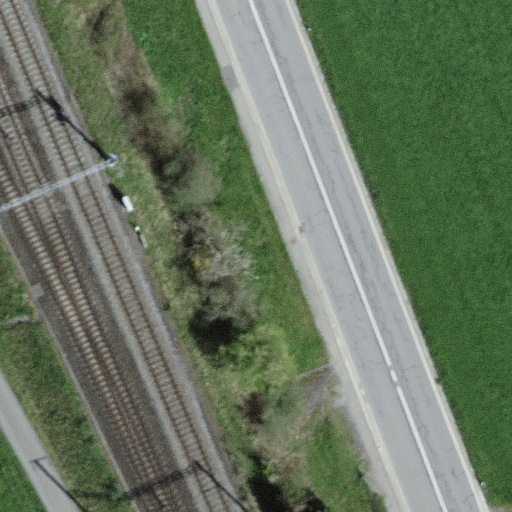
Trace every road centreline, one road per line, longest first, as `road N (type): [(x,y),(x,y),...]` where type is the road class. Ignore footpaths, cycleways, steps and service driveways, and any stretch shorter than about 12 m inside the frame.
road 1 (secondary): [(251,0),(445,511)]
road 2 (unclassified): [(0,395),(65,511)]
